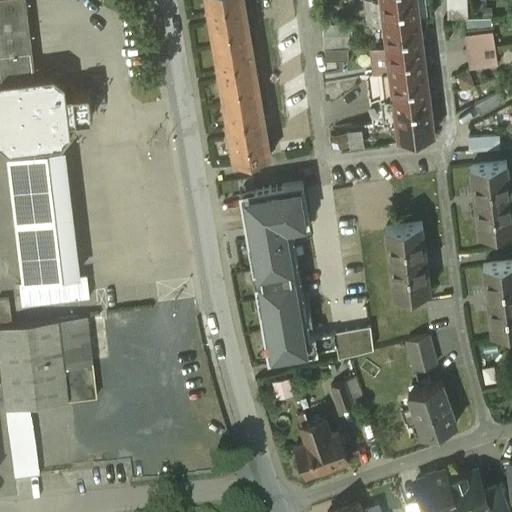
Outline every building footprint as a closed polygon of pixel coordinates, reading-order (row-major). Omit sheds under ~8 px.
[(72,130),(71,119),(91,116),(92,115),(93,114),(90,90),(88,88),(67,91),(66,79),(55,71),(36,73),(27,0),(0,0),(0,61),(2,77),(0,79),(0,139),(10,147),(13,171),(11,173),(13,175),(16,193),(14,195),(16,197),(18,213),(16,215),(18,217),(20,233),(18,235),(21,237),(23,252),(21,255),(23,257),(26,278),(78,272),(76,251),(78,248),(75,246),(74,231),(75,228),(73,226),(71,211),(73,208),(71,206),(69,191),(71,189),(68,187),(66,169),(68,166),(66,164),(63,141),(72,130)] [(244,0),(207,0),(235,159),(271,153),(244,0)] [(418,0),(381,0),(384,20),(420,15),(418,0)] [(452,0),(453,13),(474,12),(473,0),(452,0)] [(469,14),(469,25),(497,23),(497,13),(469,14)] [(420,15),(384,20),(387,45),(423,40),(420,15)] [(493,28),(465,33),(468,49),(496,45),(493,28)] [(344,33),(323,34),(324,47),(325,47),(345,46),(344,33)] [(423,40),(387,45),(390,70),(426,65),(423,40)] [(496,45),(468,49),(470,66),(498,62),(496,45)] [(345,46),(325,47),(326,59),(349,58),(348,46),(345,46)] [(426,65),(390,70),(393,95),(429,90),(426,65)] [(500,89),(475,102),(481,112),(505,100),(500,89)] [(429,90),(393,95),(397,120),(399,134),(434,129),(429,90)] [(336,132),(339,145),(364,140),(361,127),(336,132)] [(499,133),(469,134),(469,148),(499,147),(499,133)] [(511,199),(507,159),(471,164),(480,231),(511,226),(511,199)] [(380,205),(378,180),(358,182),(359,206),(380,205)] [(309,343),(288,189),(248,195),(270,348),(309,343)] [(362,210),(350,209),(349,233),(361,233),(362,210)] [(422,220),(386,225),(395,292),(431,288),(422,220)] [(511,259),(484,263),(492,330),(511,327),(511,259)] [(49,292),(5,296),(6,314),(35,312),(35,316),(51,314),(49,292)] [(59,317),(0,323),(0,350),(7,406),(30,403),(69,398),(65,364),(59,317)] [(361,321),(339,325),(341,337),(364,332),(361,321)] [(429,333),(407,339),(415,368),(437,362),(429,333)] [(93,361),(65,364),(69,398),(97,395),(93,361)] [(347,379),(332,384),(339,407),(354,402),(347,379)] [(442,379),(408,391),(414,407),(422,430),(423,434),(457,422),(442,379)] [(30,403),(7,406),(12,441),(35,438),(30,403)] [(422,430),(414,407),(401,412),(409,434),(422,430)] [(306,411),(298,414),(302,424),(309,421),(306,411)] [(309,421),(302,424),(307,439),(295,444),(306,475),(350,459),(339,428),(330,431),(325,416),(309,421)] [(206,476),(205,452),(135,456),(136,479),(206,476)] [(478,468),(449,478),(459,511),(491,511),(492,511),(493,511),(485,488),(478,468)] [(459,511),(449,478),(446,469),(415,480),(426,511),(459,511)] [(511,511),(511,510),(505,481),(485,488),(493,511),(492,511),(491,511),(511,511)] [(363,511),(359,500),(327,511),(363,511)]
